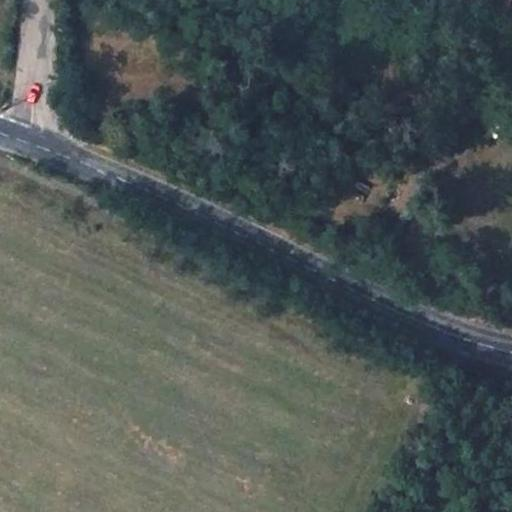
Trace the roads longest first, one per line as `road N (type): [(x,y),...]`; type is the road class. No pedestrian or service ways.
road 1 (tertiary): [(27,143),(484,346),(511,351)]
road 2 (unclassified): [(37,0),(27,143)]
